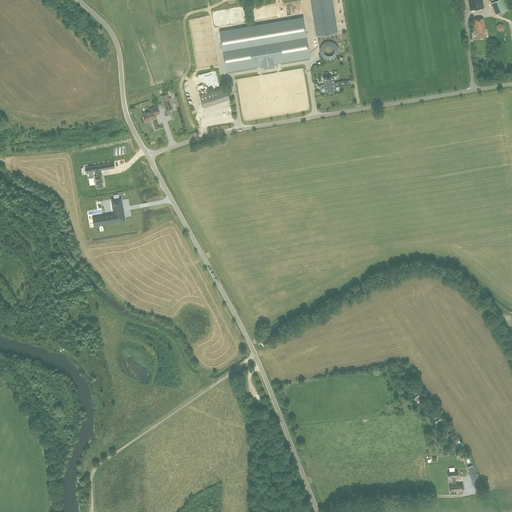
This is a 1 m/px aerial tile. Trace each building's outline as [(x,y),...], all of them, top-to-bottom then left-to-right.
[(331,0),(310,0),(317,35),(337,32),(331,0)] [(477,9),(483,8),(481,0),(468,0),(470,10),(477,9)] [(496,14),(507,10),(503,0),(497,0),(491,3),(496,14)] [(303,17),(220,31),(226,71),(262,65),(262,66),(274,64),(274,63),(310,57),(303,17)] [(485,38),(484,30),(485,30),(483,18),(473,20),(475,31),(476,31),(477,39),(485,38)] [(206,72),(208,76),(209,75),(211,79),(213,78),(215,83),(217,82),(212,69),(206,72)] [(334,83),(333,76),(323,77),(324,85),(334,83)] [(336,91),(334,83),(324,85),(326,93),(336,91)] [(203,104),(229,97),(227,91),(225,91),(224,87),(200,93),(203,104)] [(167,91),(161,93),(167,108),(173,106),(167,91)] [(145,122),(153,120),(152,119),(156,118),(155,115),(159,113),(157,107),(149,109),(150,111),(142,114),(145,122)] [(97,163),(84,165),(85,174),(98,172),(99,179),(100,179),(100,183),(104,182),(103,178),(107,177),(105,166),(106,166),(105,161),(99,162),(96,163),(97,163)] [(112,200),(113,208),(122,206),(121,198),(112,200)] [(96,225),(127,220),(126,212),(95,217),(96,225)] [(482,485),(477,473),(476,474),(473,465),(466,467),(471,479),(474,488),(482,485)] [(449,473),(447,473),(448,476),(449,476),(449,478),(451,477),(452,483),(456,483),(455,477),(459,477),(458,471),(448,472),(449,473)] [(456,483),(452,483),(449,483),(450,494),(457,494),(457,493),(463,492),(463,482),(456,483)]
